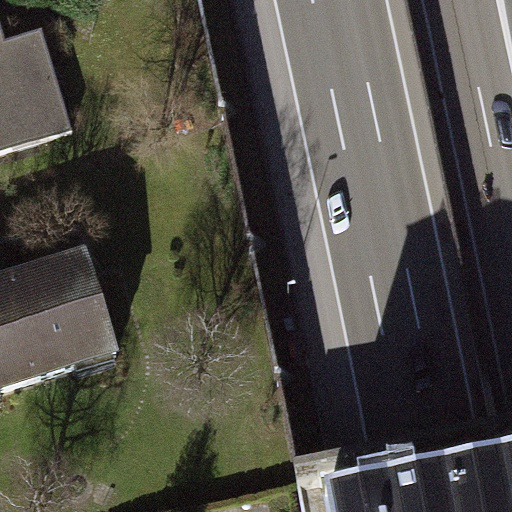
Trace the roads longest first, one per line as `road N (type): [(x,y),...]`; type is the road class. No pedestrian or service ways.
road 1 (motorway): [(332,0),(439,511)]
road 2 (motorway): [(511,230),(464,0)]
